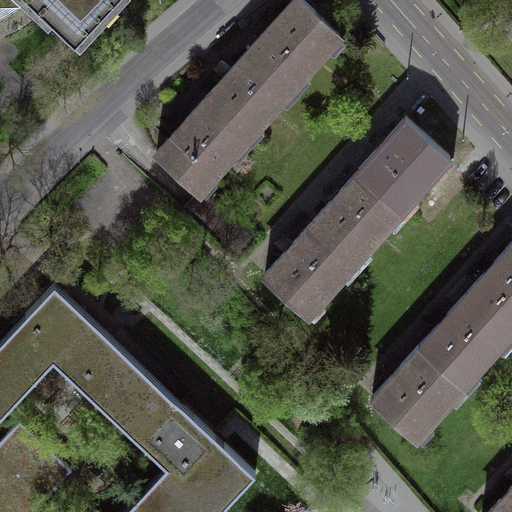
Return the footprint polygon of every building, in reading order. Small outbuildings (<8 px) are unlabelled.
[(0,0),(0,7),(4,6),(21,5),(15,0),(44,0),(75,29),(102,0),(0,0)] [(291,0),(274,19),(250,45),(293,84),(340,32),(305,0),(291,0)] [(227,71),(204,97),(247,136),(293,84),(250,45),(227,71)] [(200,188),(247,136),(204,97),(180,123),(157,149),(200,188)] [(382,142),(358,168),(401,207),(448,154),(406,116),(382,142)] [(335,194),(312,220),(355,258),(401,207),(358,168),(335,194)] [(288,246),(265,272),(307,311),(355,258),(312,220),(288,246)] [(511,240),(490,265),(466,291),(509,330),(511,326),(511,240)] [(0,511),(215,511),(254,471),(55,283),(0,341),(0,511)] [(443,317),(420,343),(463,381),(509,330),(466,291),(443,317)] [(396,369),(373,395),(416,434),(463,381),(420,343),(396,369)] [(511,511),(511,483),(504,492),(486,511),(511,511)]
